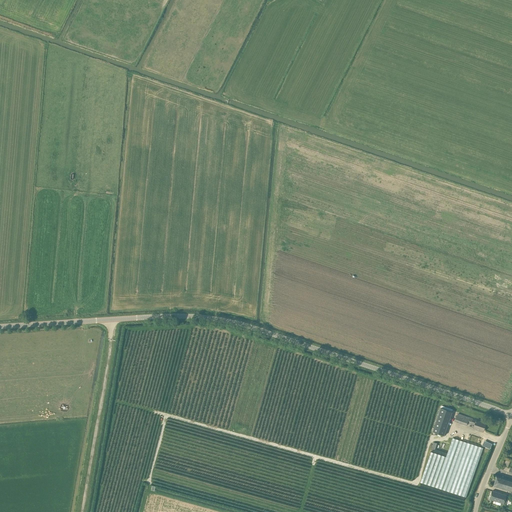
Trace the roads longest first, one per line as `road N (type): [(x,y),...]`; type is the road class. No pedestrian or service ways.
road 1 (unclassified): [(511,415),(213,318),(0,326)]
road 2 (unknown): [(79,511),(109,319)]
